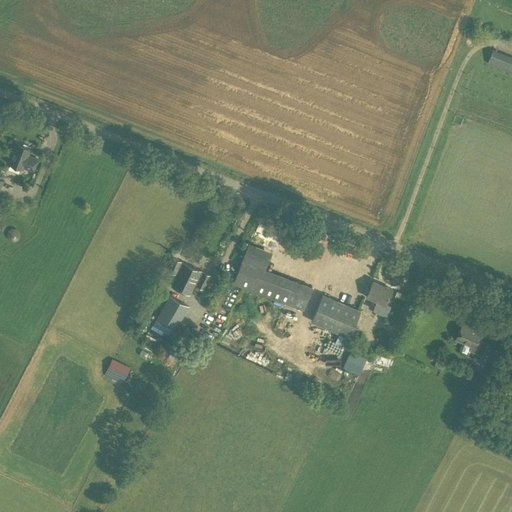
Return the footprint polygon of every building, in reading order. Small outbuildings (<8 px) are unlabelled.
[(511,73),(511,56),(493,49),(487,63),(511,73)] [(22,145),(17,143),(9,163),(23,169),(24,167),(35,171),(40,160),(28,155),(31,149),(28,147),(28,145),(24,144),(22,145)] [(261,248),(249,243),(243,261),(255,265),(261,248)] [(196,285),(202,271),(184,263),(184,262),(174,258),(168,271),(175,275),(177,270),(180,271),(173,286),(191,295),(195,285),(196,285)] [(202,271),(196,285),(203,289),(210,275),(202,271)] [(386,305),(393,289),(373,281),(367,297),(373,300),(370,308),(377,311),(381,303),(386,305)] [(303,310),(312,286),(303,283),(294,306),(303,310)] [(345,346),(349,338),(361,310),(322,293),(310,321),(338,333),(335,342),(345,346)] [(175,330),(189,306),(169,295),(155,319),(175,330)] [(483,355),(488,343),(481,340),(484,332),(463,323),(456,339),(472,346),(470,349),(475,352),(483,355)] [(242,327),(230,333),(234,340),(246,334),(242,327)] [(176,360),(185,344),(168,336),(160,352),(176,360)] [(352,349),(343,367),(361,375),(369,357),(352,349)] [(387,366),(390,359),(389,358),(373,352),(369,363),(375,364),(375,362),(387,366)] [(104,376),(123,384),(132,366),(113,358),(104,376)] [(438,358),(435,366),(443,368),(445,361),(438,358)]
